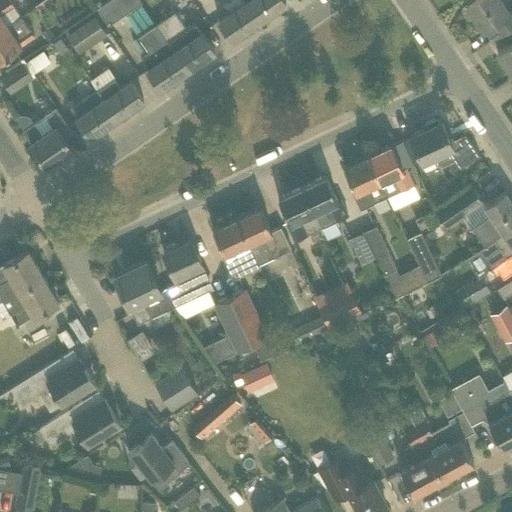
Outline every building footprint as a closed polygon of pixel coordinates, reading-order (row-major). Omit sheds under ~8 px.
[(0,13),(12,5),(9,0),(1,0),(0,1),(0,30),(6,26),(0,16),(0,13)] [(109,0),(98,8),(109,25),(142,3),(140,0),(109,0)] [(227,13),(218,19),(232,39),(258,21),(244,0),(226,0),(221,4),(227,13)] [(244,0),(258,21),(286,2),(284,0),(244,0)] [(492,37),(511,23),(511,0),(472,0),(466,4),(483,29),(485,27),(492,37)] [(157,24),(187,69),(214,50),(201,31),(200,32),(194,23),(186,28),(174,12),(157,24)] [(94,14),(67,33),(80,52),(108,33),(94,14)] [(0,58),(34,36),(20,16),(6,26),(0,30),(0,58)] [(160,87),(187,69),(157,24),(138,36),(150,53),(142,58),(148,67),(147,68),(160,87)] [(47,39),(53,35),(49,28),(42,33),(47,39)] [(511,72),(511,39),(497,50),(511,72)] [(11,93),(35,78),(23,62),(0,77),(11,93)] [(113,77),(97,88),(116,117),(143,99),(130,80),(120,87),(113,77)] [(89,136),(116,117),(97,88),(79,101),(85,110),(76,117),(89,136)] [(33,123),(23,130),(31,142),(30,142),(46,165),(72,148),(65,138),(74,132),(56,106),(44,113),(53,127),(41,135),(33,123)] [(441,120),(439,121),(437,117),(423,124),(424,128),(410,135),(422,161),(433,156),(436,163),(443,165),(454,159),(460,168),(479,155),(465,134),(451,141),(441,120)] [(391,144),(367,155),(379,180),(393,174),(401,189),(413,183),(405,167),(403,168),(391,144)] [(366,187),(379,180),(367,155),(343,166),(355,191),(352,192),(360,208),(373,202),(366,187)] [(325,175),(302,186),(318,220),(332,214),(334,220),(348,214),(340,198),(337,199),(325,175)] [(472,183),(435,208),(447,226),(484,200),(472,183)] [(287,223),(294,239),(321,226),(318,220),(302,186),(278,197),(289,221),(287,223)] [(485,245),(511,226),(511,202),(505,192),(485,205),(491,213),(481,220),(482,221),(473,227),(485,245)] [(290,248),(280,226),(272,230),(260,206),(236,217),(248,242),(259,265),(260,265),(259,263),(290,248)] [(212,228),(224,253),(222,254),(231,274),(236,276),(259,265),(248,242),(236,217),(212,228)] [(376,225),(364,231),(375,256),(384,274),(396,268),(376,225)] [(511,226),(485,245),(485,246),(481,248),(492,266),(511,252),(511,226)] [(361,263),(375,256),(364,231),(349,238),(361,263)] [(420,231),(406,237),(426,280),(440,274),(420,231)] [(177,282),(165,288),(176,305),(212,288),(190,238),(163,251),(177,282)] [(28,249),(0,265),(0,295),(1,298),(2,299),(43,275),(28,249)] [(115,274),(114,274),(129,305),(138,323),(176,305),(165,288),(161,290),(146,259),(145,259),(147,263),(117,277),(115,274)] [(58,300),(43,275),(2,299),(1,298),(0,299),(0,392),(10,387),(10,386),(49,362),(43,351),(37,341),(37,342),(24,321),(58,300)] [(454,292),(448,297),(456,310),(490,291),(481,276),(454,292)] [(511,285),(509,281),(497,288),(507,303),(509,306),(511,303),(511,285)] [(245,287),(231,294),(253,343),(261,359),(277,352),(269,335),(267,335),(245,287)] [(352,292),(319,308),(327,325),(360,310),(352,292)] [(253,343),(231,294),(214,302),(229,334),(204,345),(215,361),(253,343)] [(511,335),(511,312),(507,303),(490,313),(505,339),(511,335)] [(296,342),(327,328),(322,315),(290,330),(296,342)] [(10,386),(10,387),(21,405),(40,393),(51,409),(94,382),(79,358),(62,369),(56,359),(69,351),(68,350),(67,351),(66,351),(49,362),(10,386)] [(197,391),(181,366),(155,382),(171,408),(197,391)] [(259,385),(251,368),(239,373),(247,390),(259,385)] [(193,426),(202,436),(241,403),(232,393),(193,426)] [(468,393),(457,399),(471,423),(482,417),(468,393)] [(81,400),(39,426),(50,443),(77,426),(88,444),(121,422),(105,398),(87,408),(81,400)] [(511,439),(511,408),(487,422),(501,445),(511,439)] [(257,416),(249,423),(265,441),(272,434),(257,416)] [(453,441),(444,425),(432,431),(426,420),(414,426),(443,477),(473,461),(460,438),(453,441)] [(394,455),(378,425),(361,433),(377,464),(394,455)] [(412,463),(400,469),(413,493),(443,477),(414,426),(405,431),(412,445),(405,449),(412,463)] [(36,444),(46,438),(40,428),(30,434),(36,444)] [(179,470),(189,462),(171,439),(162,447),(151,432),(129,450),(152,479),(173,463),(179,470)] [(0,466),(9,464),(7,454),(0,455),(0,466)] [(87,454),(62,470),(75,474),(93,463),(87,454)] [(333,498),(347,491),(359,511),(378,511),(387,507),(372,479),(363,484),(353,466),(345,471),(338,457),(317,468),(333,498)] [(36,492),(42,465),(24,461),(19,488),(36,492)] [(184,493),(190,501),(199,494),(192,486),(184,493)] [(174,501),(180,509),(190,501),(184,493),(174,501)] [(325,511),(317,496),(288,511),(281,498),(255,511),(325,511)]
